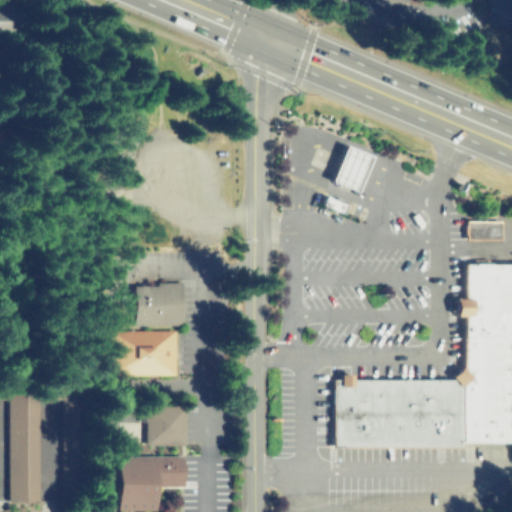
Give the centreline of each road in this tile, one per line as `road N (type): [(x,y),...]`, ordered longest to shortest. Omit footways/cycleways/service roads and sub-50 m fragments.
road 1 (secondary): [(249,511),(257,238),(250,167),(268,38)]
road 2 (trunk): [(511,139),(181,0)]
